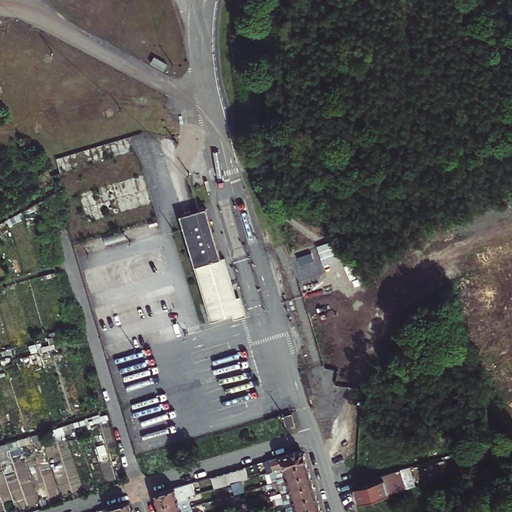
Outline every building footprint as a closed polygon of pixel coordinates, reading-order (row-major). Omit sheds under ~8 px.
[(225,260),(210,211),(183,218),(215,324),(236,318),(238,321),(250,318),(246,306),(242,307),(227,260),(225,260)] [(316,309),(308,311),(312,324),(319,322),(316,309)] [(284,416),(287,427),(295,425),(292,413),(284,416)] [(297,451),(263,461),(267,474),(269,473),(306,462),(303,452),(297,451)] [(281,481),(282,483),(288,481),(287,479),(309,473),(306,462),(269,473),(270,476),(276,474),(277,477),(265,481),(266,486),(281,481)] [(245,466),(239,468),(243,481),(249,480),(245,466)] [(238,468),(230,471),(235,484),(242,482),(238,468)] [(406,489),(400,469),(357,481),(359,487),(353,489),(358,503),(406,489)] [(227,486),(232,485),(228,472),(223,473),(227,486)] [(227,486),(223,473),(216,475),(221,488),(227,486)] [(309,473),(287,479),(288,481),(282,483),(281,481),(266,486),(263,486),(264,490),(280,485),(281,490),(271,492),(272,496),(276,495),(281,493),(281,492),(284,491),(285,494),(291,492),(291,490),(312,483),(309,473)] [(221,488),(216,475),(210,477),(214,490),(221,488)] [(154,495),(157,505),(177,499),(178,502),(183,500),(182,496),(185,496),(186,498),(195,495),(192,482),(155,493),(154,495)] [(294,503),(294,501),(315,494),(312,483),(291,490),(291,492),(285,494),(284,491),(281,492),(281,493),(276,495),(278,499),(283,497),(284,503),(287,502),(288,504),(289,504),(294,503)] [(177,499),(157,505),(158,511),(174,511),(180,511),(182,511),(188,510),(187,508),(191,507),(189,500),(208,495),(207,492),(195,495),(186,498),(185,496),(182,496),(183,500),(178,502),(177,499)] [(297,511),(319,505),(315,494),(294,501),(294,503),(289,504),(290,509),(281,511),(281,510),(274,511),(297,511)] [(132,511),(129,502),(128,501),(127,501),(126,501),(97,510),(97,511),(132,511)]
